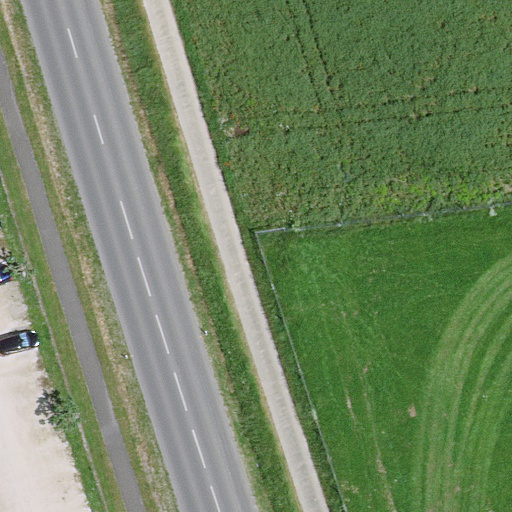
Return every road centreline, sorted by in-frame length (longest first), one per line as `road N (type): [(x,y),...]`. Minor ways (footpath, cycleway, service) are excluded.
road 1 (track): [(154,0),(317,511)]
road 2 (secondary): [(65,0),(219,511)]
